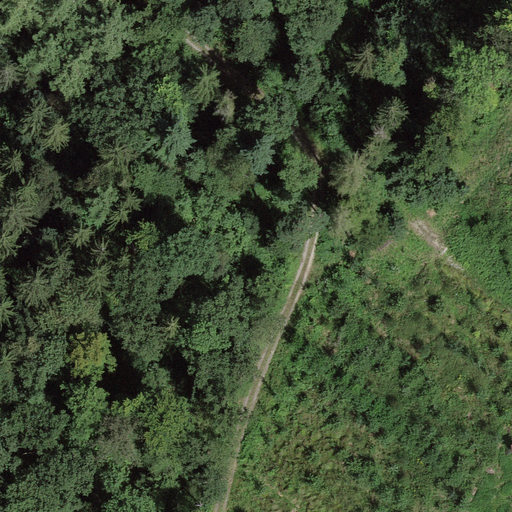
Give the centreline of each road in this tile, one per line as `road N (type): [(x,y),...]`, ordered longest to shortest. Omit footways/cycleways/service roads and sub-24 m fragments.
road 1 (track): [(221,511),(269,343),(303,288),(324,149)]
road 2 (track): [(143,0),(324,149)]
